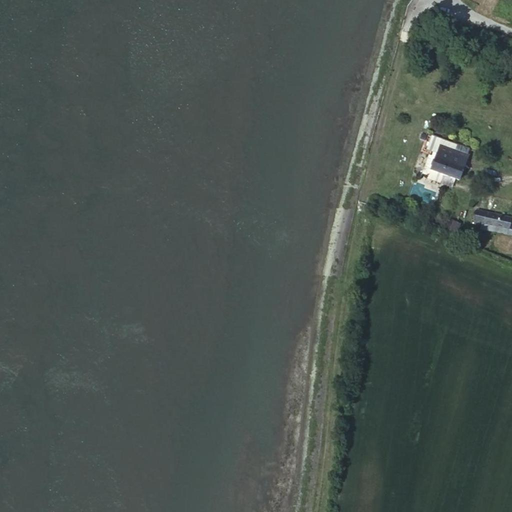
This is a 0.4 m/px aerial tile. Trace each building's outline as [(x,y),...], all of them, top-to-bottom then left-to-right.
[(426,161),(441,165),(443,158),(459,163),(461,157),(447,153),(449,148),(422,139),(418,152),(424,154),(423,159),(420,159),(414,178),(421,179),(420,183),(434,187),(436,180),(421,175),(426,161)] [(447,153),(461,157),(463,152),(449,148),(447,153)] [(443,158),(441,165),(457,170),(459,163),(443,158)] [(457,170),(441,165),(426,161),(421,175),(436,180),(448,184),(452,185),(457,170)] [(448,184),(436,180),(434,187),(446,191),(448,184)] [(481,231),(483,231),(485,220),(476,216),(473,227),(481,231)] [(483,231),(492,233),(494,221),(485,220),(483,231)] [(459,237),(464,226),(451,221),(447,231),(459,237)] [(494,221),(492,233),(493,233),(504,235),(507,235),(508,229),(508,225),(494,221)] [(507,235),(504,235),(502,241),(511,242),(511,229),(508,229),(507,235)]
